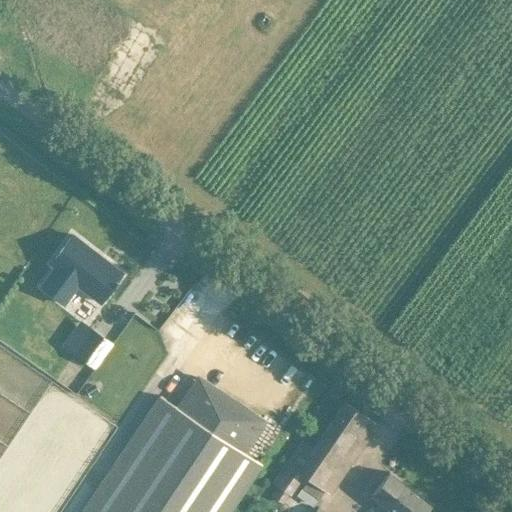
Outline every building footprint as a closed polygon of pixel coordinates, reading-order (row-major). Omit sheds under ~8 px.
[(128,22),(87,0),(0,0),(0,22),(98,77),(128,22)] [(5,36),(0,43),(0,57),(22,72),(34,55),(5,36)] [(72,235),(60,250),(52,261),(58,267),(43,286),(65,303),(80,283),(101,300),(122,273),(72,235)] [(92,329),(74,353),(95,368),(113,344),(92,329)] [(316,374),(303,386),(313,397),(326,385),(316,374)] [(228,511),(255,472),(260,464),(242,452),(253,435),(190,393),(179,410),(160,398),(83,511),(228,511)] [(345,402),(313,446),(303,439),(268,489),(288,503),(306,476),(309,478),(299,493),(317,505),(327,490),(331,493),(378,425),(345,402)] [(393,511),(429,511),(433,507),(391,474),(374,496),(393,511)]
